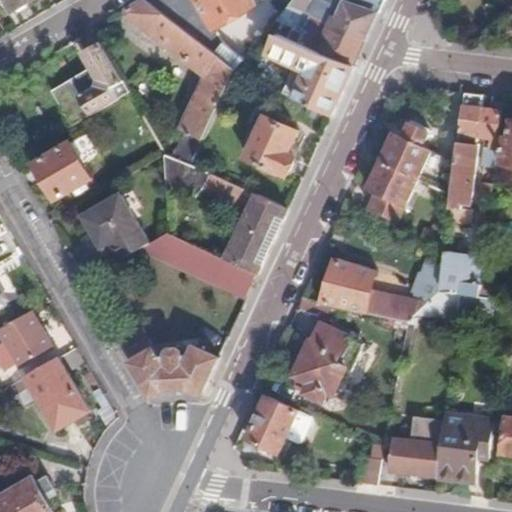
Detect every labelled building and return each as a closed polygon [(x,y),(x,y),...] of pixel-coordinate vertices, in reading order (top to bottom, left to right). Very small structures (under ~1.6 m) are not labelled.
[(5,0),(13,13),(35,0),(5,0)] [(187,131),(207,139),(239,71),(150,0),(145,0),(126,11),(211,78),(187,131)] [(150,0),(239,71),(248,60),(227,47),(217,29),(255,5),(252,0),(150,0)] [(296,0),(293,4),(304,8),(311,0),(296,0)] [(377,11),(381,12),(386,0),(326,0),(320,15),(343,25),(341,29),(368,34),(377,11)] [(280,20),(297,28),(306,9),(304,8),(293,4),(280,20)] [(312,45),(356,64),(368,34),(341,29),(343,25),(320,15),(316,13),(309,27),(318,31),(316,36),(312,45)] [(288,94),(334,116),(358,65),(356,64),(312,45),(316,36),(297,28),(292,39),(284,35),(275,54),(300,66),(288,94)] [(52,90),(73,126),(122,97),(116,85),(125,79),(103,41),(85,52),(94,66),(52,90)] [(239,71),(268,85),(276,65),(253,54),(248,60),(239,71)] [(494,214),(509,104),(495,102),(494,111),(484,110),(486,95),(469,93),(460,161),(456,196),(453,221),(473,224),(474,212),(466,210),(466,203),(475,204),(483,143),(480,143),(480,135),(491,137),(488,166),(490,167),(487,183),(485,184),(483,201),(485,203),(484,213),(494,214)] [(256,144),(250,157),(289,175),(290,171),(293,173),(298,171),(302,166),(300,158),(297,157),(299,155),(291,151),(301,131),(268,116),(263,128),(256,125),(250,141),(256,144)] [(399,134),(385,163),(421,180),(456,196),(460,161),(426,146),(433,132),(415,124),(408,138),(399,134)] [(75,192),(82,203),(103,190),(76,142),(39,162),(60,200),(75,192)] [(227,260),(259,275),(290,210),(167,153),(167,172),(245,208),(250,211),(247,217),(227,260)] [(421,180),(385,163),(372,190),(381,195),(373,211),(401,224),(421,180)] [(118,241),(128,257),(145,247),(154,241),(126,193),(86,217),(103,250),(114,244),(118,241)] [(189,258),(195,245),(169,233),(154,241),(145,247),(186,265),(189,258)] [(114,244),(123,260),(128,257),(118,241),(114,244)] [(208,251),(198,246),(195,245),(189,258),(202,265),(208,251)] [(488,258),(449,253),(447,268),(444,292),(464,294),(483,297),(488,258)] [(444,292),(447,268),(429,265),(427,279),(424,278),(422,291),(425,292),(424,302),(385,295),(390,271),(334,259),(324,304),(413,325),(421,316),(444,292)] [(221,274),(253,289),(259,275),(227,260),(221,274)] [(0,310),(11,304),(0,285),(0,310)] [(444,292),(421,316),(461,320),(463,306),(464,294),(444,292)] [(511,300),(483,297),(464,294),(463,306),(511,312),(511,300)] [(35,312),(4,331),(25,367),(56,349),(35,312)] [(315,341),(298,378),(311,383),(307,394),(323,401),(329,390),(335,394),(347,369),(356,374),(370,344),(326,324),(317,341),(315,341)] [(124,343),(135,360),(157,347),(147,329),(124,343)] [(189,385),(205,392),(222,355),(199,344),(195,352),(187,353),(188,352),(184,348),(173,349),(171,351),(170,354),(162,356),(157,347),(135,360),(154,394),(168,386),(189,385)] [(93,412),(62,356),(30,375),(62,431),(93,412)] [(271,399),(251,442),(282,456),(301,413),(271,399)] [(446,443),(442,477),(481,482),(485,457),(495,458),(502,400),(487,399),(484,420),(449,416),(446,443)] [(392,471),(442,477),(446,443),(397,437),(392,471)] [(369,458),(365,485),(380,487),(384,460),(369,458)] [(7,511),(57,511),(47,493),(58,487),(50,475),(41,482),(38,478),(0,499),(7,511)]
